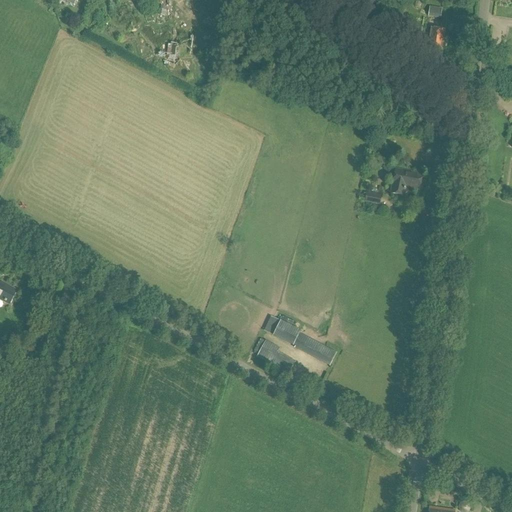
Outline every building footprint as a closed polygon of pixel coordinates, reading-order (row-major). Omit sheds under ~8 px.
[(441,19),(442,9),(430,7),(428,17),(441,19)] [(442,50),(445,30),(432,28),(429,48),(442,50)] [(419,189),(422,175),(396,170),(392,194),(404,196),(406,187),(419,189)] [(380,206),(381,196),(366,193),(364,203),(380,206)] [(0,300),(10,306),(18,291),(1,282),(0,283),(0,300)] [(274,319),(267,333),(273,336),(295,347),(294,349),(330,367),(337,354),(299,334),(301,331),(281,321),(280,322),(274,319)] [(288,375),(295,362),(277,353),(279,349),(265,342),(256,358),(288,375)]
